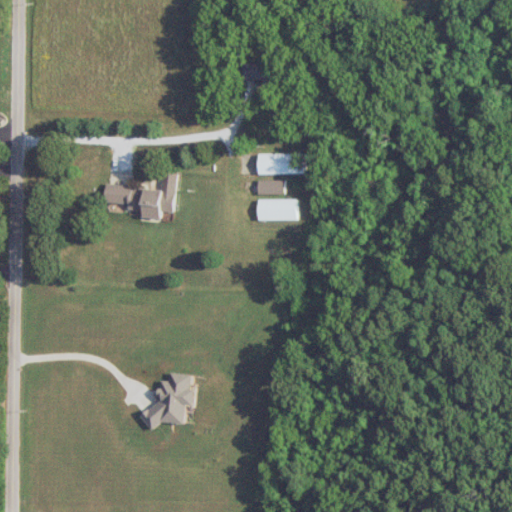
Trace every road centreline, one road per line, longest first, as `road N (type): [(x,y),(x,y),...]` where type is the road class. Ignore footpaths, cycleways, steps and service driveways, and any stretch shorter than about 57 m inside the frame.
road 1 (residential): [(19,0),(10,511)]
road 2 (residential): [(18,144),(225,133),(247,102)]
